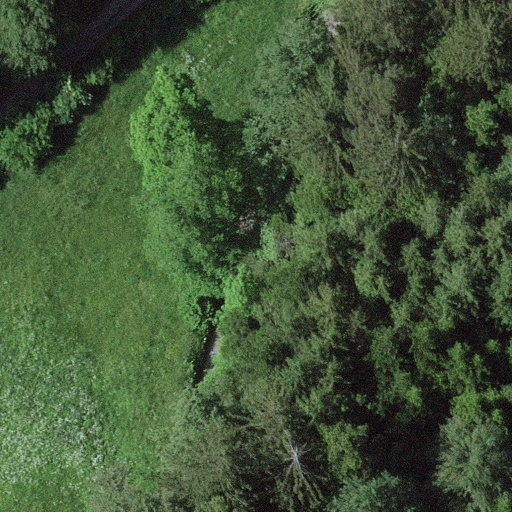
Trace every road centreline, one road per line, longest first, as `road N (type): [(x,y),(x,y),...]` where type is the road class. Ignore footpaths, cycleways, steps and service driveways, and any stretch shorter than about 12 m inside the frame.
road 1 (unclassified): [(339,0),(269,196),(185,511)]
road 2 (track): [(0,106),(129,0)]
